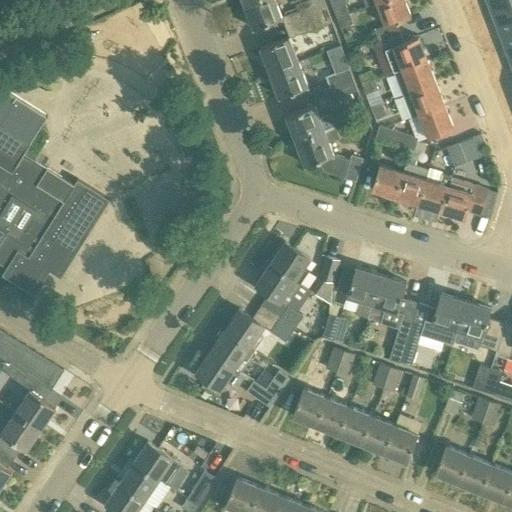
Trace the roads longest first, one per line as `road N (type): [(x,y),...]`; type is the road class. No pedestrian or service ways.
road 1 (residential): [(441,511),(128,387)]
road 2 (tertiary): [(489,261),(256,195)]
road 3 (tertiary): [(128,387),(256,195)]
road 4 (tertiary): [(256,195),(188,0)]
road 5 (residential): [(511,155),(449,0)]
road 6 (tertiary): [(41,511),(128,387)]
road 7 (residential): [(128,387),(0,307)]
